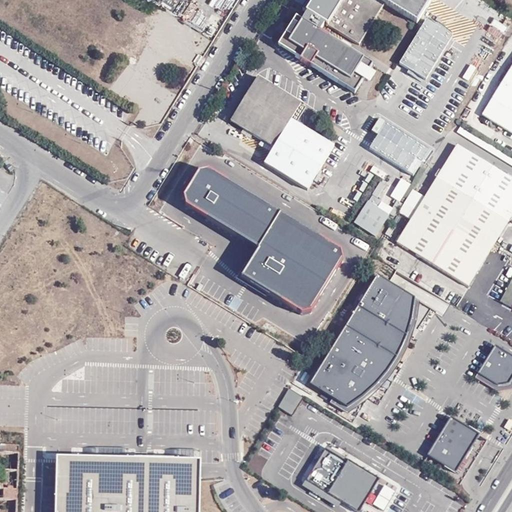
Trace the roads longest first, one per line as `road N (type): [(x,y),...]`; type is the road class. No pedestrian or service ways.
road 1 (residential): [(128,215),(259,0)]
road 2 (residential): [(0,134),(128,215)]
